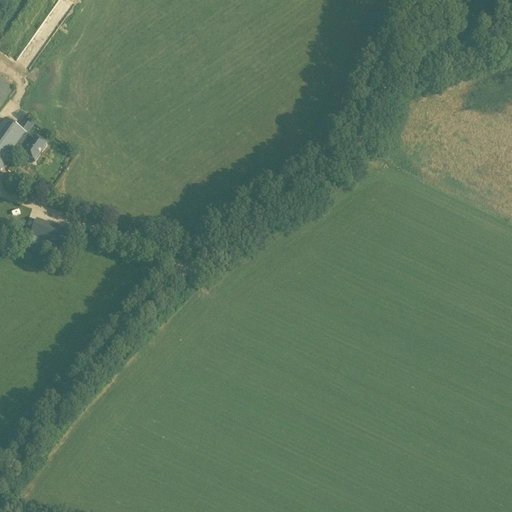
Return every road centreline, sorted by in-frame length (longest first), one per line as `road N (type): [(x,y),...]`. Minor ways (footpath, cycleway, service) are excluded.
road 1 (track): [(391,77),(344,158),(195,266),(0,478)]
road 2 (track): [(391,77),(511,41)]
